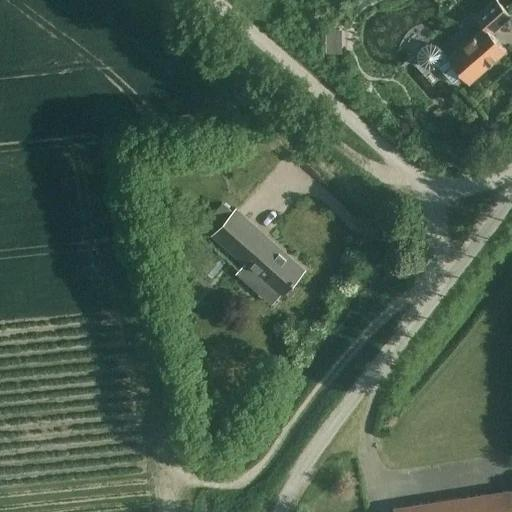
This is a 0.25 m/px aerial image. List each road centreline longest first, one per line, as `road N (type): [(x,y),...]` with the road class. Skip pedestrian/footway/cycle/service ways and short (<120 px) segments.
road 1 (unclassified): [(428,185),(212,0)]
road 2 (unclassified): [(279,511),(315,450),(443,286)]
